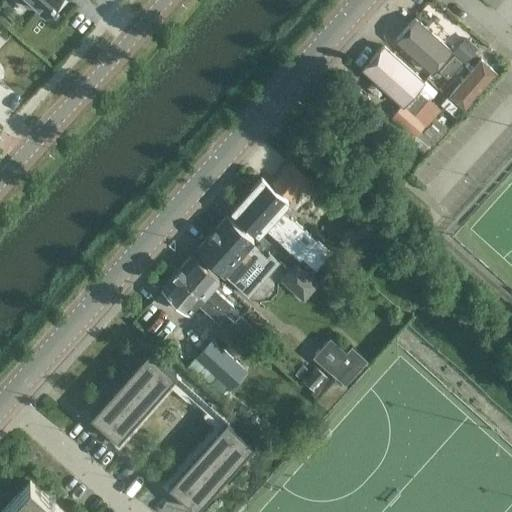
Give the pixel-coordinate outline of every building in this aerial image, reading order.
[(24,0),(30,5),(33,2),(45,12),(48,8),(51,11),(60,0),(24,0)] [(413,15),(394,37),(431,71),(451,47),(413,15)] [(368,58),(356,72),(397,109),(418,86),(391,62),(383,71),(368,58)] [(291,161),(269,185),(261,177),(246,194),(315,255),(325,245),(316,237),(314,239),(291,218),(290,219),(280,210),(309,177),(291,161)] [(315,255),(246,194),(231,210),(258,234),(266,226),(300,256),(301,255),(309,262),(315,255)] [(226,216),(212,232),(248,264),(252,259),(255,262),(258,259),(245,248),(253,240),(226,216)] [(248,264),(212,232),(198,248),(225,272),(223,273),(236,285),(242,279),(254,290),(264,278),(248,264)] [(274,270),(282,276),(298,256),(290,249),(274,270)] [(191,255),(176,271),(220,310),(221,309),(226,314),(233,306),(211,287),(218,279),(191,255)] [(220,310),(176,271),(162,287),(189,311),(196,303),(213,318),(220,310)] [(330,372),(335,366),(347,377),(360,362),(348,351),(347,352),(329,337),(312,356),(330,372)] [(228,389),(246,369),(211,338),(194,357),(228,389)] [(148,350),(90,416),(118,440),(168,384),(199,411),(207,403),(148,350)] [(219,429),(168,485),(196,510),(254,444),(211,405),(203,415),(219,429)] [(65,511),(30,480),(0,511),(65,511)]
